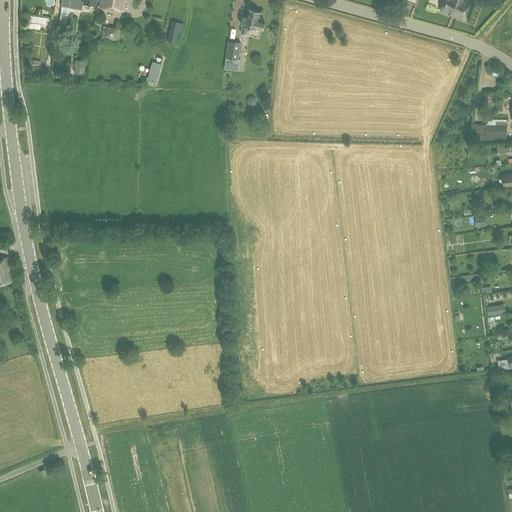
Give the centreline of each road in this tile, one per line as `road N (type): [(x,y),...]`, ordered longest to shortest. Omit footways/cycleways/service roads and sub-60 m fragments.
road 1 (secondary): [(97,511),(25,232),(3,0)]
road 2 (track): [(78,436),(511,369)]
road 3 (residential): [(471,42),(319,0)]
